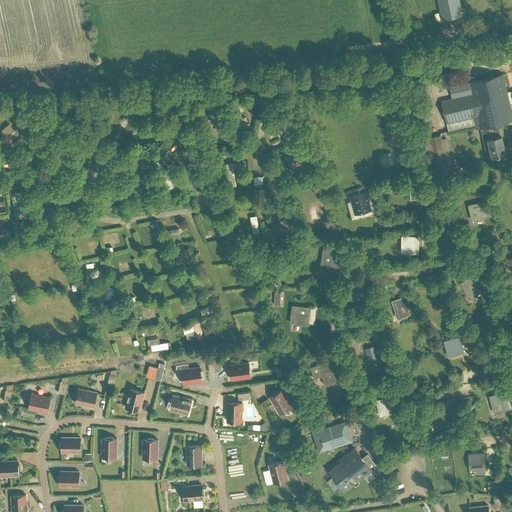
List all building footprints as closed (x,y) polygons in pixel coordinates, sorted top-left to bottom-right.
[(413,0),(397,0),(401,17),(405,16),(408,28),(416,26),(414,14),(416,13),(413,0)] [(438,0),(443,20),(463,16),(459,0),(438,0)] [(511,121),(511,110),(503,75),(470,83),(473,95),(441,103),(446,124),(478,116),(481,129),(489,127),(492,139),(488,140),(492,159),(507,155),(503,136),(502,137),(499,124),(511,121)] [(432,101),(420,103),(422,110),(433,107),(432,101)] [(220,112),(200,114),(201,122),(221,120),(220,112)] [(188,136),(184,117),(169,120),(173,139),(188,136)] [(2,135),(0,136),(0,162),(1,164),(8,161),(5,154),(16,145),(15,128),(10,122),(3,129),(2,135)] [(445,165),(441,135),(427,138),(431,167),(445,165)] [(33,145),(27,145),(29,163),(35,162),(33,145)] [(235,160),(226,160),(226,169),(235,168),(235,160)] [(193,187),(208,183),(202,162),(187,166),(193,187)] [(426,198),(425,181),(409,182),(409,183),(411,183),(412,194),(422,194),(422,197),(426,197),(426,198)] [(18,216),(18,218),(26,217),(21,190),(13,192),(14,194),(18,216)] [(349,195),(354,214),(372,209),(367,191),(349,195)] [(487,216),(488,216),(484,201),(468,205),(469,205),(470,208),(473,208),(475,217),(487,215),(487,216)] [(315,206),(316,229),(325,228),(325,206),(315,206)] [(218,227),(218,239),(226,238),(225,227),(218,227)] [(418,252),(418,237),(402,236),(403,236),(403,240),(406,240),(406,250),(417,250),(417,252),(418,252)] [(338,265),(341,248),(324,245),(321,263),(338,265)] [(122,266),(126,278),(136,275),(132,263),(122,266)] [(237,269),(230,271),(232,277),(239,275),(237,269)] [(482,289),(483,290),(473,274),(460,283),(464,289),(467,287),(472,296),(482,289)] [(231,302),(249,304),(250,294),(232,292),(231,302)] [(413,313),(406,295),(392,301),(393,301),(394,306),(397,305),(401,316),(412,312),(413,313)] [(309,324),(311,307),(293,305),(291,322),(309,324)] [(193,322),(197,339),(204,337),(200,321),(193,322)] [(192,327),(182,331),(187,343),(197,339),(192,327)] [(459,336),(445,341),(448,352),(451,352),(454,351),(459,349),(459,352),(463,351),(464,352),(459,336)] [(151,342),(152,353),(168,352),(168,345),(159,346),(159,341),(151,342)] [(372,365),(375,364),(381,362),(375,345),(365,348),(372,365)] [(256,376),(255,362),(236,364),(237,368),(235,369),(236,374),(238,375),(238,378),(256,376)] [(319,364),(310,367),(314,378),(322,376),(325,384),(337,380),(341,379),(337,363),(320,368),(319,364)] [(161,380),(164,368),(157,366),(154,378),(161,380)] [(197,369),(179,368),(179,382),(197,383),(197,380),(199,379),(199,374),(197,373),(197,369)] [(113,386),(116,375),(110,373),(107,385),(113,386)] [(222,389),(221,376),(214,377),(215,389),(222,389)] [(65,393),(67,382),(61,380),(58,392),(65,393)] [(10,402),(12,390),(6,388),(4,400),(10,402)] [(94,406),(97,392),(78,388),(75,402),(94,406)] [(140,410),(144,392),(130,388),(125,406),(140,410)] [(279,413),(292,405),(282,389),(269,396),(279,413)] [(238,399),(250,398),(250,391),(238,393),(238,399)] [(505,391),(491,396),(492,399),(494,399),(495,403),(494,404),(495,407),(496,407),(497,410),(509,407),(509,408),(505,391)] [(47,412),(50,397),(32,393),(29,408),(47,412)] [(188,413),(192,399),(173,394),(169,409),(188,413)] [(392,411),(396,410),(392,396),(377,400),(380,412),(383,411),(383,412),(387,411),(387,410),(391,409),(392,411)] [(459,413),(460,413),(450,399),(437,408),(438,408),(440,411),(442,409),(445,413),(444,414),(446,417),(447,417),(449,419),(459,412),(459,413)] [(242,421),(242,402),(227,402),(227,421),(242,421)] [(29,410),(28,413),(48,418),(49,414),(29,410)] [(275,428),(278,433),(284,430),(281,424),(275,428)] [(319,449),(324,455),(348,439),(344,433),(346,432),(342,426),(319,441),(323,447),(319,449)] [(60,447),(61,448),(61,451),(80,452),(80,437),(61,436),(61,440),(60,441),(60,447)] [(101,456),(116,457),(117,438),(113,438),(112,436),(107,436),(106,437),(102,437),(101,456)] [(142,457),(157,458),(158,439),(154,439),(153,437),(148,437),(147,439),(143,438),(142,457)] [(187,464),(191,464),(192,465),(197,465),(198,463),(202,463),(201,444),(186,445),(187,464)] [(333,475),(327,480),(334,490),(341,485),(344,489),(345,489),(344,488),(351,482),(347,477),(352,473),(356,478),(362,473),(363,475),(376,465),(369,455),(367,453),(362,457),(355,448),(343,457),(344,459),(329,470),(333,475)] [(480,471),(485,471),(484,452),(468,453),(469,469),(480,468),(480,471)] [(0,460),(0,475),(19,474),(18,460),(0,460)] [(273,482),(288,478),(283,460),(269,464),(273,482)] [(60,486),(79,486),(79,472),(61,471),(60,486)] [(184,500),(203,498),(202,484),(183,485),(184,500)] [(12,511),(27,511),(26,494),(11,495),(12,511)]
